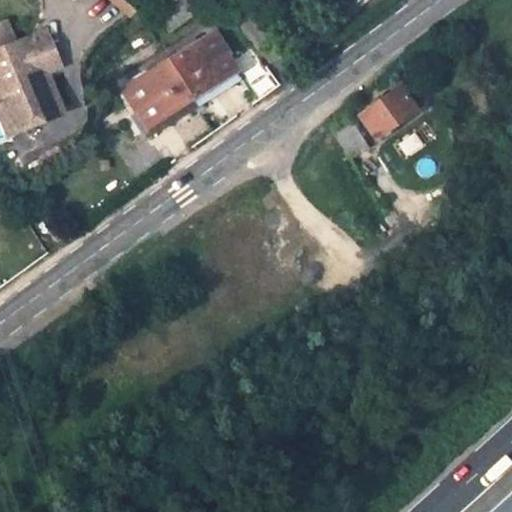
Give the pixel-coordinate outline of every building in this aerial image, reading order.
[(201,0),(165,0),(157,5),(169,22),(201,0)] [(0,19),(0,18),(0,123),(4,133),(58,110),(41,69),(32,72),(24,76),(17,58),(33,51),(26,34),(9,41),(0,19)] [(213,24),(120,87),(133,105),(136,104),(149,123),(237,65),(225,46),(226,44),(213,24)] [(40,28),(26,34),(33,51),(17,58),(24,76),(32,72),(41,69),(55,63),(40,28)] [(355,120),(370,142),(412,113),(396,91),(355,120)] [(342,117),(324,128),(346,163),(364,151),(342,117)] [(56,219),(46,226),(59,244),(69,237),(56,219)]
